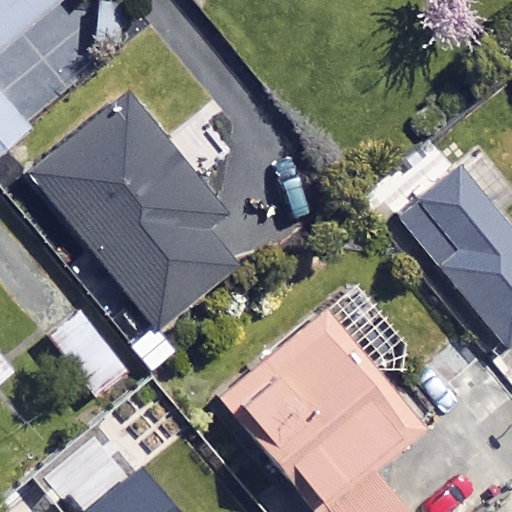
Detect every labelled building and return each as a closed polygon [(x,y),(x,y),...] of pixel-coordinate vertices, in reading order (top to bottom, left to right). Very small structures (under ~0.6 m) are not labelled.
[(0,0),(0,155),(29,131),(0,95),(0,52),(62,0),(0,0)] [(248,251),(131,101),(35,176),(152,326),(248,251)] [(511,201),(511,198),(477,154),(395,219),(502,352),(511,344),(511,243),(492,218),(511,201)] [(420,431),(320,313),(216,401),(309,511),(419,511),(380,466),(420,431)] [(0,386),(11,377),(0,362),(0,386)] [(183,511),(144,465),(87,511),(183,511)]
